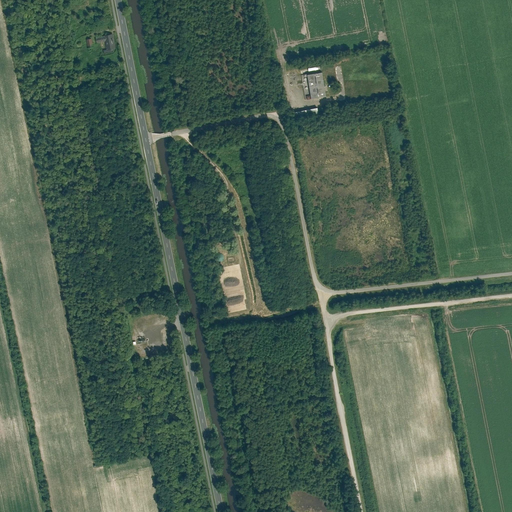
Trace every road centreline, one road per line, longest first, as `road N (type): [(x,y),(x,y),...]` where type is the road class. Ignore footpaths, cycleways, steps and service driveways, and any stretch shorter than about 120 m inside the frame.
road 1 (unclassified): [(511,271),(320,287),(275,114),(145,138)]
road 2 (tertiary): [(220,511),(145,138)]
road 3 (track): [(358,511),(320,287)]
road 4 (track): [(511,295),(348,312),(325,333)]
road 5 (tertiary): [(145,138),(117,0)]
